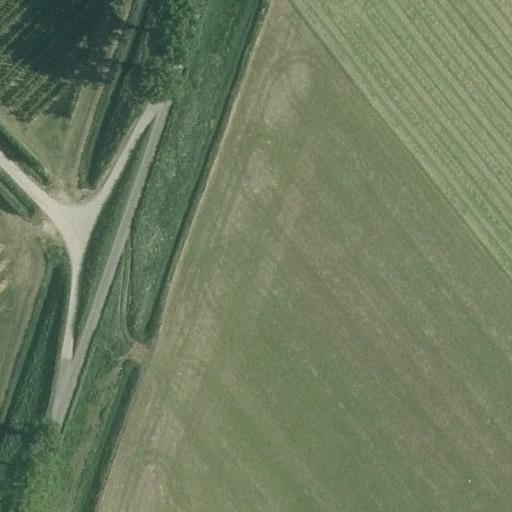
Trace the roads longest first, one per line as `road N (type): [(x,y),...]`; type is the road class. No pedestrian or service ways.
road 1 (unclassified): [(169,79),(56,409)]
road 2 (unclassified): [(56,409),(83,227)]
road 3 (unclassified): [(83,227),(169,79)]
